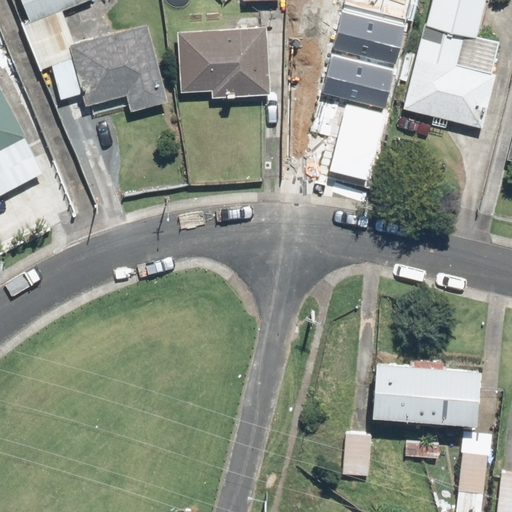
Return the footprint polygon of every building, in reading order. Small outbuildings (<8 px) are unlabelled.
[(38,69),(70,56),(83,105),(124,94),(128,109),(163,100),(143,24),(72,42),(59,10),(85,0),(18,0),(26,21),(20,23),(38,69)] [(353,0),(410,15),(414,0),(353,0)] [(453,64),(460,34),(470,37),(479,0),(426,0),(421,24),(422,24),(401,107),(479,127),(493,74),(453,64)] [(335,46),(396,62),(406,24),(346,8),(335,46)] [(262,25),(175,31),(179,91),(209,89),(210,97),(267,93),(262,25)] [(326,96),(386,112),(397,74),(336,58),(326,96)] [(316,76),(284,74),(283,91),(315,93),(316,76)] [(0,147),(23,136),(0,92),(0,147)] [(309,102),(289,102),(289,137),(309,137),(309,102)] [(348,107),(331,167),(370,178),(386,118),(348,107)] [(376,360),(371,414),(473,422),(477,368),(376,360)] [(366,433),(343,432),(340,471),(363,473),(366,433)] [(403,440),(402,453),(435,455),(436,443),(403,440)] [(459,449),(456,489),(481,491),(484,451),(459,449)] [(511,511),(511,472),(497,472),(494,511),(511,511)]
